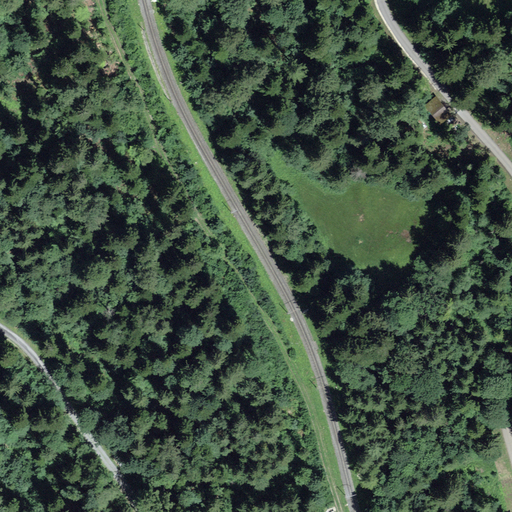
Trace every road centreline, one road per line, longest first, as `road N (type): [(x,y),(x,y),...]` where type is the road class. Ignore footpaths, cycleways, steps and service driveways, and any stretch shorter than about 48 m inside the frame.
road 1 (track): [(151,511),(137,480),(0,313)]
road 2 (residential): [(511,169),(410,49),(380,0)]
